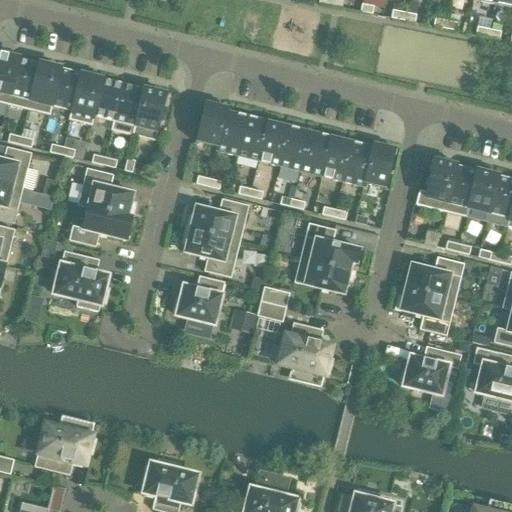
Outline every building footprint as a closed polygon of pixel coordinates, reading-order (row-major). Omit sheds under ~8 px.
[(319,0),(318,7),(330,9),(331,2),(320,0),(319,0)] [(511,0),(494,0),(494,6),(511,9),(511,0)] [(331,2),(330,9),(341,12),(343,4),(331,2)] [(374,10),(362,8),(361,16),(372,18),(374,10)] [(403,24),(404,16),(392,14),(391,22),(403,24)] [(404,16),(403,24),(414,26),(416,18),(404,16)] [(444,32),(446,24),(434,22),(433,30),(444,32)] [(446,24),(444,32),(456,34),(458,26),(446,24)] [(487,40),(488,32),(477,30),(475,38),(487,40)] [(488,32),(487,40),(499,43),(500,35),(488,32)] [(0,105),(7,107),(18,62),(6,59),(6,57),(0,55),(0,105)] [(18,62),(7,107),(24,111),(25,112),(37,66),(18,62)] [(37,66),(25,112),(49,118),(52,108),(49,107),(58,72),(37,66)] [(71,113),(80,77),(58,72),(49,107),(52,108),(71,113)] [(80,77),(71,113),(68,122),(92,128),(94,118),(92,118),(101,82),(80,77)] [(113,123),(123,87),(101,82),(92,118),(94,118),(113,123)] [(132,138),(144,93),(123,87),(113,123),(110,133),(132,138)] [(144,93),(132,138),(155,144),(166,98),(144,93)] [(225,114),(227,115),(228,111),(205,105),(195,144),(216,149),(225,114)] [(237,158),(246,119),(227,115),(225,114),(216,149),(215,153),(237,158)] [(258,164),(267,124),(246,119),(237,158),(258,164)] [(279,169),(289,130),(267,124),(258,164),(279,169)] [(300,174),(310,135),(289,130),(279,169),(300,174)] [(321,179),(331,140),(310,135),(300,174),(321,179)] [(19,147),(21,139),(9,136),(7,144),(19,147)] [(21,139),(19,147),(31,150),(33,142),(21,139)] [(342,184),(352,145),(331,140),(321,179),(342,184)] [(352,145),(342,184),(364,190),(365,186),(364,186),(373,150),(371,150),(352,145)] [(364,186),(365,186),(386,191),(396,152),(372,146),(371,150),(373,150),(364,186)] [(61,157),(63,149),(51,147),(49,155),(61,157)] [(63,149),(61,157),(73,160),(75,152),(63,149)] [(0,185),(22,191),(31,156),(6,150),(3,163),(0,162),(0,185)] [(103,168),(105,160),(93,157),(91,165),(103,168)] [(105,160),(103,168),(115,171),(117,163),(105,160)] [(124,173),(132,175),(135,163),(127,161),(124,173)] [(442,214),(453,168),(443,166),(444,164),(432,161),(429,173),(431,174),(426,194),(419,192),(415,207),(442,214)] [(453,168),(442,214),(466,220),(469,210),(466,210),(475,174),(453,168)] [(87,210),(132,220),(135,206),(131,205),(133,196),(110,191),(113,178),(86,171),(77,208),(87,210)] [(488,215),(497,179),(475,174),(466,210),(469,210),(488,215)] [(207,189),(209,181),(197,178),(196,186),(207,189)] [(511,182),(497,179),(488,215),(508,220),(510,221),(511,211),(511,182)] [(46,181),(42,196),(54,199),(58,184),(46,181)] [(209,181),(207,189),(219,192),(221,184),(209,181)] [(22,191),(0,185),(0,222),(13,226),(22,191)] [(249,199),(251,192),(239,189),(238,196),(249,199)] [(251,192),(249,199),(261,202),(263,194),(251,192)] [(291,210),(293,202),(281,199),(280,207),(291,210)] [(185,231),(239,245),(248,209),(222,202),(218,215),(195,209),(193,218),(189,216),(185,231)] [(293,202),(291,210),(303,212),(305,205),(293,202)] [(333,220),(335,212),(323,209),(321,217),(333,220)] [(87,210),(82,231),(72,229),(69,243),(95,250),(98,237),(126,243),(132,220),(87,210)] [(335,212),(333,220),(345,223),(347,215),(335,212)] [(354,225),(366,228),(368,220),(356,217),(354,225)] [(300,262),(349,274),(355,251),(332,246),(335,233),(308,226),(300,262)] [(0,267),(5,268),(14,233),(0,229),(0,267)] [(239,245),(185,231),(181,246),(186,247),(184,255),(207,261),(204,274),(230,280),(239,245)] [(436,249),(439,236),(427,233),(423,246),(436,249)] [(262,237),(259,249),(272,253),(275,240),(262,237)] [(458,250),(460,243),(448,240),(446,248),(458,250)] [(51,269),(57,245),(44,242),(38,265),(51,269)] [(460,243),(458,250),(469,253),(471,245),(460,243)] [(500,261),(501,253),(490,250),(488,258),(500,261)] [(511,255),(501,253),(500,261),(511,264),(511,260),(511,255)] [(104,291),(107,279),(95,276),(99,263),(64,254),(54,297),(77,302),(76,309),(98,314),(99,308),(100,308),(101,306),(105,307),(109,292),(104,291)] [(405,290),(455,303),(464,267),(437,260),(434,273),(411,267),(405,290)] [(349,274),(300,262),(294,285),(343,297),(349,274)] [(176,318),(213,327),(224,285),(199,279),(196,292),(184,289),(181,301),(176,300),(173,315),(177,316),(176,318)] [(264,290),(260,304),(285,310),(289,296),(264,290)] [(455,303),(405,290),(399,313),(423,319),(420,332),(446,338),(455,303)] [(285,310),(260,304),(257,318),(282,325),(285,310)] [(511,312),(506,333),(497,331),(493,345),(511,349),(511,312)] [(322,333),(293,326),(290,339),(284,338),(277,367),(291,370),(290,377),(308,381),(310,375),(324,378),(325,376),(329,377),(332,362),(328,361),(331,349),(319,346),(322,333)] [(488,349),(490,340),(473,336),(471,344),(488,349)] [(403,370),(400,385),(404,386),(403,389),(440,398),(447,369),(457,372),(460,358),(426,350),(422,363),(410,360),(407,372),(403,370)] [(511,359),(496,356),(477,351),(473,366),(483,369),(477,395),(511,404),(511,359)] [(38,455),(34,469),(69,478),(72,465),(84,468),(87,456),(92,457),(95,442),(91,441),(92,439),(77,435),(79,429),(61,424),(59,430),(45,427),(38,455)] [(13,463),(0,459),(0,474),(10,477),(13,463)] [(146,484),(143,496),(156,499),(153,511),(156,511),(178,511),(180,505),(189,507),(196,478),(187,476),(177,473),(179,467),(158,462),(157,468),(150,467),(150,469),(145,468),(142,483),(146,484)] [(263,494),(250,491),(244,511),(299,511),(301,506),(296,505),(297,502),(285,500),(287,493),(265,487),(263,494)] [(48,511),(49,511),(51,511),(59,511),(65,492),(53,489),(48,511)] [(401,511),(402,509),(378,503),(380,497),(357,491),(355,498),(354,498),(354,500),(349,499),(345,511),(401,511)]
